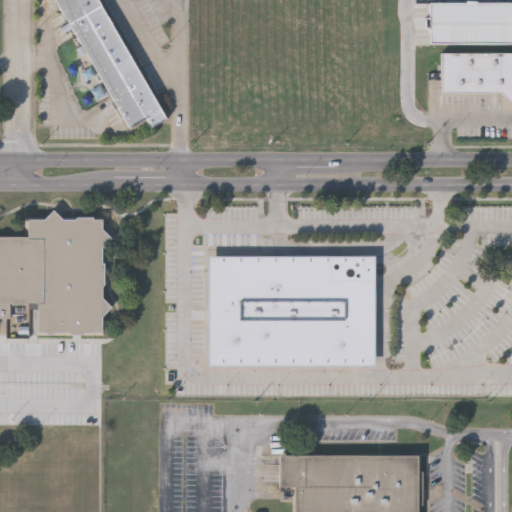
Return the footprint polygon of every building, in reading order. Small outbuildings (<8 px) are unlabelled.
[(97,0),(166,116),(150,126),(144,117),(129,126),(54,0),(97,0)] [(429,43),(511,43),(511,2),(429,2),(429,43)] [(511,52),(440,52),(440,91),(500,91),(511,102),(511,52)] [(0,319),(10,319),(10,306),(37,306),(37,332),(101,332),(101,317),(110,309),(100,299),(100,288),(103,286),(103,264),(100,264),(100,250),(110,240),(100,230),(100,221),(91,221),(91,219),(77,219),(73,221),(61,221),(52,212),(42,221),(27,221),(27,238),(0,238),(0,319)] [(374,364),(209,364),(209,255),(374,255),(374,364)] [(416,457),(300,457),(278,457),(278,490),(292,490),(291,511),(416,511),(416,501),(416,457)]
